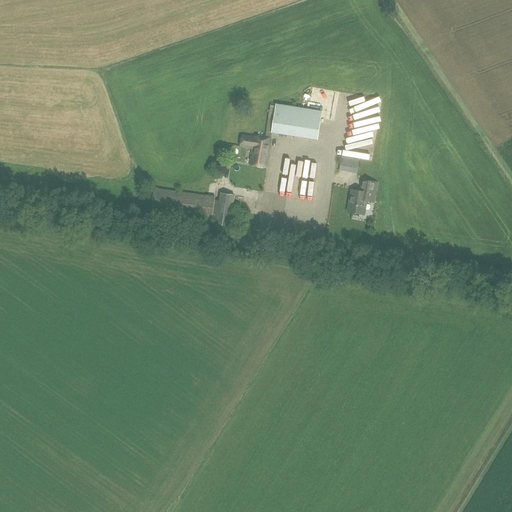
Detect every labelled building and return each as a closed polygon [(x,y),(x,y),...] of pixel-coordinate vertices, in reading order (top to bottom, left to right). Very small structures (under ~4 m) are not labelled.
[(315,92),(309,96),(313,103),(319,100),(315,92)] [(272,133),(318,140),(322,111),(276,104),(272,133)] [(379,122),(347,130),(350,143),(346,144),(348,151),(379,143),(376,132),(381,131),(379,122)] [(254,137),(242,136),(241,147),(253,149),(251,165),(267,168),(271,139),(254,137)] [(342,156),(340,169),(339,171),(357,174),(359,159),(342,156)] [(348,212),(364,215),(367,201),(374,203),(377,183),(363,181),(361,192),(352,190),(348,212)] [(222,194),(221,201),(214,200),(215,198),(155,189),(152,211),(213,220),(213,217),(218,218),(217,225),(229,227),(234,196),(222,194)]
